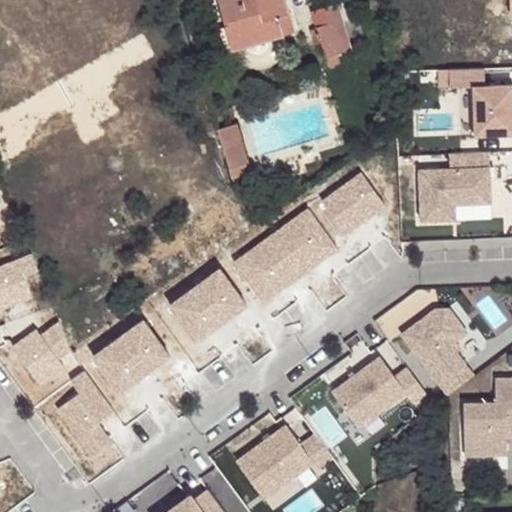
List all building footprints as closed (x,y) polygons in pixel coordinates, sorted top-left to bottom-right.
[(244,45),(233,48),(219,0),(206,0),(224,63),(239,59),(247,65),(252,67),(258,68),(264,67),(268,65),(277,59),(281,51),(283,41),(283,34),(270,37),(271,43),(268,50),(263,54),(257,55),(249,52),(246,49),(244,45)] [(219,0),(233,48),(244,45),(246,49),(249,52),(257,55),(263,54),(268,50),(271,43),(270,37),(294,31),(285,0),(219,0)] [(337,53),(351,49),(339,8),(314,16),(317,28),(311,30),(315,43),(321,41),(329,65),(340,62),(337,53)] [(484,66),(438,68),(439,86),(474,84),(476,133),(511,131),(511,82),(485,84),(484,66)] [(236,123),(218,128),(232,176),(250,171),(236,123)] [(489,150),(449,151),(450,166),(419,168),(421,219),(456,218),(455,203),(492,201),(489,150)] [(250,228),(227,195),(172,232),(195,266),(250,228)] [(141,221),(129,203),(119,210),(131,228),(141,221)] [(160,238),(110,272),(119,286),(170,253),(160,238)] [(437,307),(402,332),(438,381),(465,362),(457,350),(451,343),(455,341),(468,331),(449,307),(437,307)] [(461,348),(455,341),(451,343),(457,350),(461,348)] [(381,355),(333,390),(359,426),(406,392),(413,401),(426,391),(408,367),(395,375),(381,355)] [(506,428),(511,427),(511,377),(496,378),(496,402),(465,402),(466,455),(506,454),(506,428)] [(286,423),(237,459),(264,497),(313,460),(318,466),(332,456),(314,432),(300,442),(286,423)] [(191,494),(166,511),(225,511),(208,488),(194,498),(191,494)]
